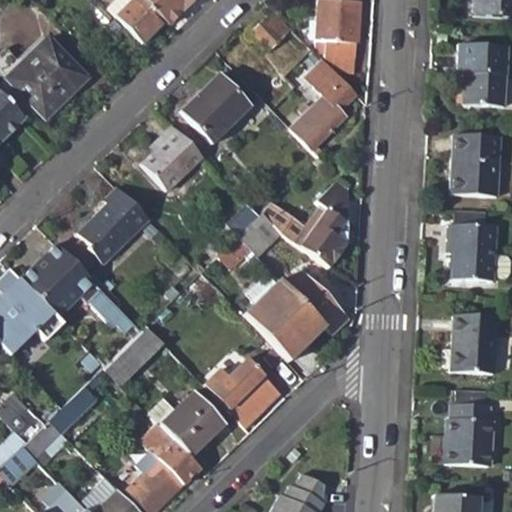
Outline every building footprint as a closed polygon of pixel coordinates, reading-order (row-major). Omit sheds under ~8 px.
[(141,43),(163,22),(142,0),(118,0),(108,10),(141,43)] [(142,0),(163,22),(167,26),(193,0),(142,0)] [(356,44),(357,0),(314,0),(313,42),(314,42),(315,42),(319,42),(323,42),(322,53),(322,63),(332,72),(352,74),(354,44),(356,44)] [(511,0),(473,0),(473,17),(511,19),(511,0)] [(266,49),(279,36),(263,19),(250,32),(266,49)] [(44,118),(84,80),(45,39),(19,64),(3,79),(0,82),(0,94),(22,116),(33,106),(44,118)] [(322,53),(323,42),(319,42),(315,42),(314,42),(313,52),(322,53)] [(501,108),(503,48),(455,45),(453,75),(462,75),(460,106),(501,108)] [(0,52),(0,75),(3,79),(19,64),(4,49),(0,52)] [(339,112),(354,95),(320,61),(304,78),(321,97),(309,109),(301,115),(288,129),(310,151),(344,117),(339,112)] [(209,145),(247,108),(216,75),(178,112),(209,145)] [(8,135),(23,120),(0,96),(0,165),(4,161),(0,156),(0,136),(5,132),(8,135)] [(296,110),(301,115),(309,109),(304,103),(296,110)] [(164,192),(200,158),(170,127),(159,139),(162,143),(151,154),(139,165),(164,192)] [(0,136),(0,142),(8,135),(5,132),(0,136)] [(494,197),(496,137),(451,136),(449,196),(494,197)] [(147,150),(151,154),(162,143),(159,139),(147,150)] [(345,226),(347,190),(334,181),(311,203),(317,207),(302,230),(275,209),(264,220),(279,234),(292,243),(327,269),(344,245),(332,236),(341,224),(345,226)] [(101,265),(146,220),(115,189),(102,201),(107,206),(92,220),(91,219),(75,234),(87,247),(85,249),(101,265)] [(235,237),(256,216),(245,204),(224,225),(235,237)] [(275,209),(269,204),(259,214),(260,215),(264,220),(275,209)] [(453,212),(452,226),(481,227),(482,213),(453,212)] [(255,259),(279,234),(264,220),(260,215),(235,238),(250,253),(255,259)] [(332,236),(344,245),(345,226),(341,224),(332,236)] [(491,282),(494,227),(481,227),(452,226),(446,226),(445,241),(451,241),(449,254),(448,280),(491,282)] [(219,256),(231,270),(250,253),(235,238),(219,256)] [(53,318),(75,296),(82,305),(85,302),(110,327),(113,323),(121,331),(128,323),(84,277),(83,277),(51,244),(15,279),(51,316),(53,318)] [(330,336),(346,321),(297,271),(282,286),(322,328),(326,332),(330,336)] [(277,281),(254,304),(299,350),(322,328),(282,286),(277,281)] [(196,294),(210,308),(221,298),(207,284),(196,294)] [(254,304),(241,316),(267,343),(286,363),(299,350),(254,304)] [(31,334),(38,342),(57,323),(53,318),(51,316),(31,334)] [(491,375),(493,318),(451,316),(449,352),(449,370),(449,373),(491,375)] [(117,386),(160,344),(144,327),(138,333),(103,367),(102,368),(101,369),(117,386)] [(72,349),(93,370),(99,365),(78,343),(72,349)] [(271,367),(280,358),(270,348),(262,357),(271,367)] [(449,370),(449,352),(440,351),(439,369),(449,370)] [(243,430),(278,395),(262,376),(241,353),(204,390),(213,398),(243,430)] [(70,396),(89,377),(75,362),(70,366),(70,365),(41,392),(55,408),(67,396),(70,396)] [(59,433),(94,398),(83,386),(58,411),(48,421),(59,433)] [(483,407),(484,393),(453,391),(452,406),(449,406),(448,421),(446,420),(444,465),(486,468),(486,465),(498,465),(503,462),(504,448),(500,444),(488,443),(489,422),(486,422),(487,407),(483,407)] [(198,447),(222,426),(191,393),(156,426),(183,455),(195,444),(198,447)] [(26,410),(19,418),(2,401),(0,403),(0,420),(12,432),(24,444),(42,426),(26,410)] [(332,422),(342,427),(345,420),(335,415),(332,422)] [(35,462),(40,466),(68,441),(59,433),(48,421),(42,426),(24,444),(21,447),(35,462)] [(125,490),(146,511),(153,511),(181,486),(197,469),(187,458),(183,455),(156,426),(137,441),(155,460),(125,490)] [(0,467),(21,447),(24,444),(12,432),(0,444),(0,467)] [(183,455),(187,458),(198,447),(195,444),(183,455)] [(13,482),(35,462),(21,447),(0,467),(0,478),(8,487),(13,493),(18,487),(13,482)] [(299,474),(321,485),(329,468),(308,458),(299,474)] [(321,485),(299,474),(292,487),(288,485),(282,497),(278,495),(269,511),(317,511),(320,508),(318,507),(320,502),(321,485)] [(84,511),(136,511),(109,484),(82,510),(84,511)] [(436,497),(435,511),(490,511),(492,499),(436,497)]
